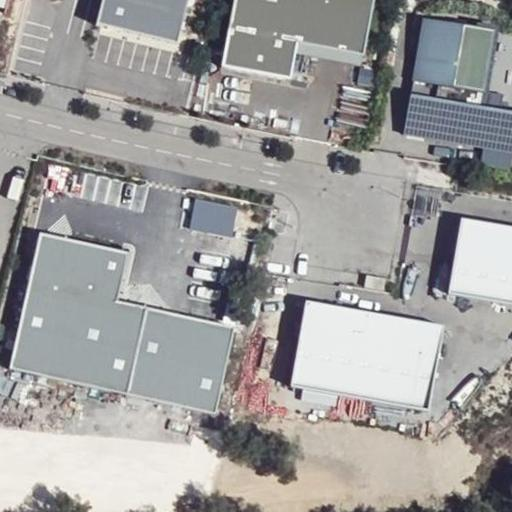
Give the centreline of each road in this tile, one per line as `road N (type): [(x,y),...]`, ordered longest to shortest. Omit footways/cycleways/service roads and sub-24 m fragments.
road 1 (unclassified): [(0,109),(350,195)]
road 2 (unknown): [(336,85),(320,187),(403,259),(432,299),(501,338)]
road 3 (unknown): [(40,119),(0,265)]
